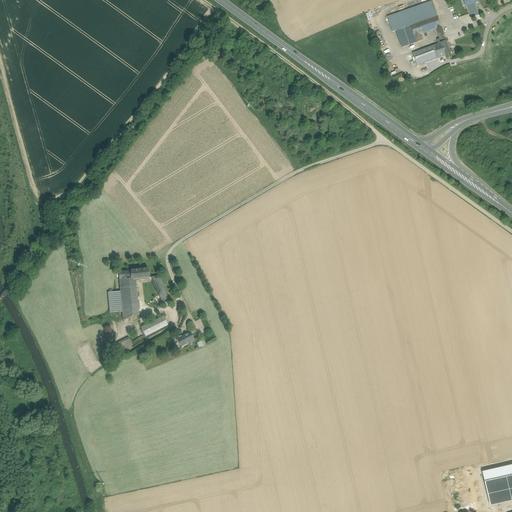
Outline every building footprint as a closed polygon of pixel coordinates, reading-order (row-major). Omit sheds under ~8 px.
[(478,0),(463,0),(465,3),(466,2),(470,14),(477,12),(478,11),(475,3),(479,2),(478,0)] [(433,1),(387,17),(392,32),(396,31),(404,28),(420,22),(438,16),(433,1)] [(438,16),(420,22),(404,28),(396,31),(402,47),(422,40),(420,35),(437,29),(442,27),(438,16)] [(442,27),(437,29),(438,32),(437,32),(438,35),(439,35),(440,37),(440,39),(445,37),(444,35),(442,27)] [(440,39),(437,40),(439,44),(435,45),(439,58),(441,57),(446,55),(447,59),(452,58),(445,37),(440,39)] [(435,45),(413,53),(417,66),(439,58),(435,45)] [(151,269),(121,272),(123,292),(109,293),(111,314),(124,313),(125,320),(143,318),(140,281),(152,279),(151,269)] [(153,277),(154,282),(158,282),(160,292),(165,291),(164,286),(162,286),(161,281),(159,282),(158,276),(153,277)] [(165,316),(142,328),(147,338),(170,325),(165,316)] [(192,333),(183,337),(186,346),(196,342),(192,333)] [(130,337),(120,341),(123,349),(133,345),(130,337)]
